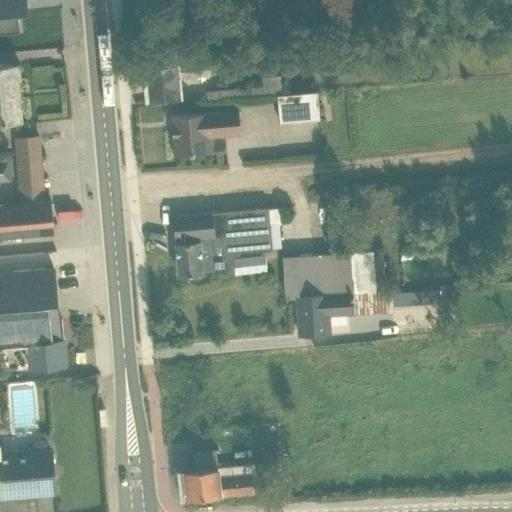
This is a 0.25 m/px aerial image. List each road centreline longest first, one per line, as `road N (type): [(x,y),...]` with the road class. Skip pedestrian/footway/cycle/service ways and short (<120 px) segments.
road 1 (primary): [(137,511),(92,0)]
road 2 (track): [(108,186),(511,153)]
